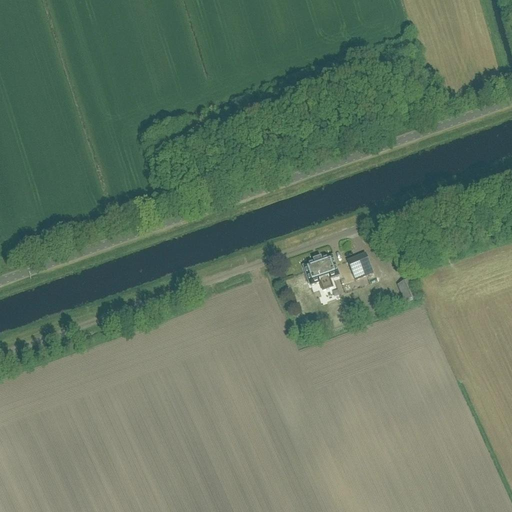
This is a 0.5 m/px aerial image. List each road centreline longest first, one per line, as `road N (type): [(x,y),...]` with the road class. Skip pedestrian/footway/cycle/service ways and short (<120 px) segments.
road 1 (unclassified): [(0,356),(511,176)]
road 2 (unclassified): [(0,283),(511,103)]
